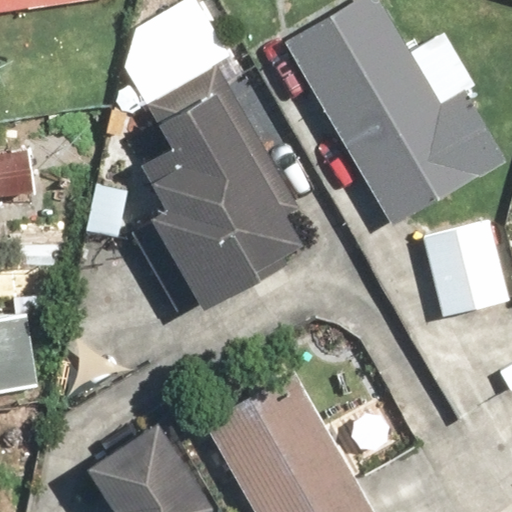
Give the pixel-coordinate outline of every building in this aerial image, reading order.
[(0,0),(0,13),(102,0),(101,0),(0,0)] [(371,0),(332,0),(272,35),(380,218),(490,154),(449,85),(428,97),(371,0)] [(289,202),(206,60),(130,103),(160,155),(129,173),(143,198),(125,208),(177,297),(282,236),(269,213),(289,202)] [(0,137),(0,199),(26,197),(20,136),(0,137)] [(119,179),(83,173),(74,229),(110,235),(119,179)] [(484,219),(414,237),(431,316),(504,298),(484,219)] [(26,296),(0,300),(0,375),(36,370),(26,296)] [(369,511),(286,363),(192,415),(246,511),(369,511)] [(204,511),(205,510),(146,416),(71,466),(89,511),(204,511)]
